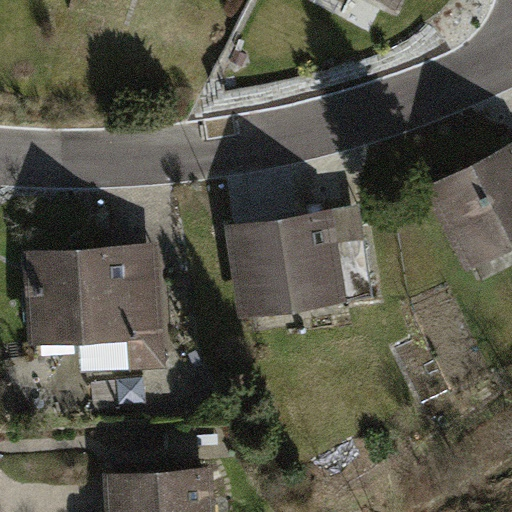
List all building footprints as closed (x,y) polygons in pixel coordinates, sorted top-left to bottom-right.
[(399,0),(342,0),(389,22),(399,0)] [(511,150),(419,198),(462,283),(511,257),(511,150)] [(358,213),(233,230),(247,328),(371,310),(358,213)] [(159,249),(24,261),(34,363),(168,351),(159,249)] [(217,511),(214,472),(109,479),(111,511),(217,511)]
